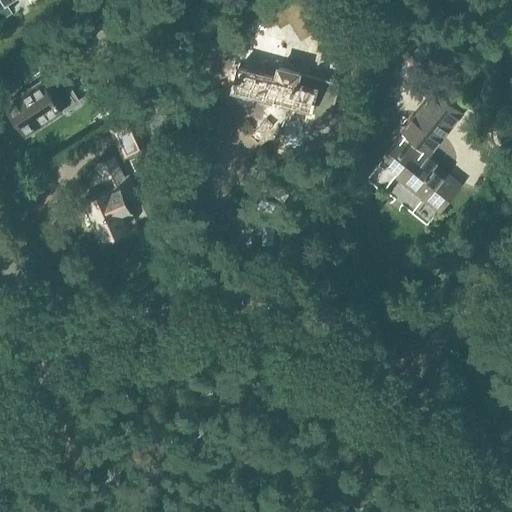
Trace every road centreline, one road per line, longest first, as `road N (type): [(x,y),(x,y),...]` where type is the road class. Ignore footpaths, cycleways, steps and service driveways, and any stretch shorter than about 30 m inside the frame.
road 1 (residential): [(399,389),(342,345),(267,311),(185,301),(104,317),(31,356)]
road 2 (residential): [(399,389),(511,269)]
road 3 (residential): [(461,511),(449,471),(399,389)]
